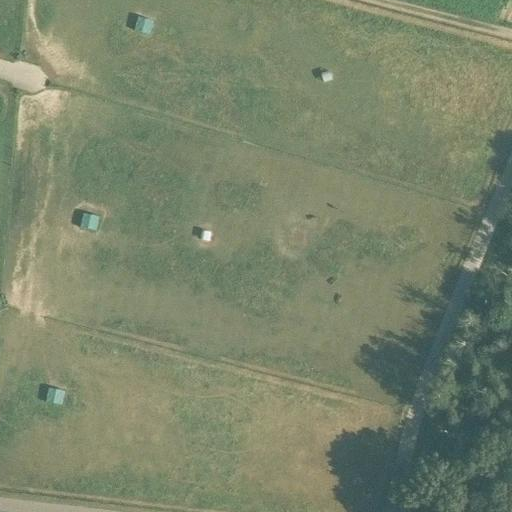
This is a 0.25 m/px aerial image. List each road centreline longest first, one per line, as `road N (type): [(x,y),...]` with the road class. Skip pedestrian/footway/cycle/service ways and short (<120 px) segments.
road 1 (unclassified): [(393,511),(439,348),(511,170)]
road 2 (track): [(511,40),(356,0)]
